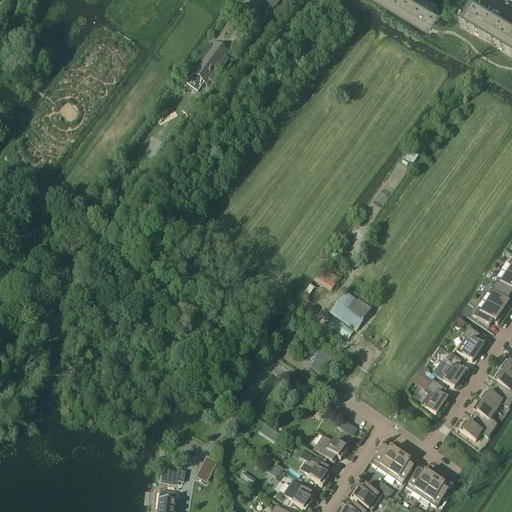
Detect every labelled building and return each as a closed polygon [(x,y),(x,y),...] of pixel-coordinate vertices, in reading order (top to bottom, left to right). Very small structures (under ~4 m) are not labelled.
[(260,0),(248,17),(261,26),(279,0),(260,0)] [(437,5),(428,0),(404,0),(400,7),(413,15),(426,23),(427,21),(428,22),(430,19),(429,18),(437,5)] [(485,43),(496,25),(488,20),(471,9),(463,22),(461,22),(459,25),(461,26),(460,27),(473,35),(485,43)] [(251,43),(256,37),(236,22),(231,28),(235,31),(251,43)] [(511,58),(511,57),(511,34),(496,25),(485,43),(511,58)] [(192,71),(190,75),(191,76),(187,82),(196,89),(201,83),(206,87),(209,83),(226,60),(229,55),(212,43),(209,47),(192,71)] [(404,159),(413,165),(419,157),(410,151),(404,159)] [(335,252),(331,258),(341,265),(345,260),(335,252)] [(325,266),(315,280),(332,291),(339,280),(331,274),(332,272),(325,266)] [(498,279),(492,287),(509,298),(511,292),(511,278),(506,274),(501,281),(498,279)] [(491,297),(486,304),(503,316),(510,306),(505,303),(509,298),(492,287),(487,295),(491,297)] [(345,293),(330,314),(356,332),(370,311),(368,310),(357,302),(345,293)] [(497,326),(503,316),(486,304),(481,311),(478,309),(472,317),(488,328),(492,323),(497,326)] [(328,327),(349,342),(354,334),(334,320),(328,327)] [(464,340),(456,353),(471,363),(483,347),(475,341),(479,336),(468,328),(461,338),(464,340)] [(312,346),(304,357),(312,363),(320,352),(312,346)] [(332,360),(323,352),(309,368),(318,376),(332,360)] [(438,379),(443,382),(443,383),(453,390),(465,373),(457,368),(461,363),(450,355),(443,365),(446,367),(438,379)] [(505,362),(499,372),(511,380),(511,359),(509,364),(505,362)] [(423,368),(420,373),(420,374),(432,382),(434,379),(429,375),(430,374),(427,371),(423,368)] [(495,384),(492,389),(511,402),(511,391),(511,390),(511,388),(511,380),(499,372),(492,382),(495,384)] [(420,374),(416,380),(427,388),(424,393),(424,394),(427,396),(420,406),(425,409),(435,417),(447,400),(439,395),(443,389),(432,382),(420,374)] [(485,392),(479,402),(495,413),(500,406),(508,409),(511,403),(511,402),(492,389),(489,394),(485,392)] [(475,414),(472,419),(492,433),(497,426),(491,420),(495,413),(479,402),(472,411),(475,414)] [(458,432),(475,443),(480,436),(488,439),(492,433),(472,419),(468,424),(465,422),(458,432)] [(260,431),(271,439),(275,434),(263,426),(260,431)] [(352,439),(357,432),(353,429),(348,436),(352,439)] [(322,438),(313,452),(333,466),(337,460),(340,462),(347,452),(333,443),(332,444),(322,438)] [(371,466),(386,476),(400,455),(391,448),(387,453),(382,449),(371,466)] [(302,453),(298,459),(305,464),(300,472),(309,478),(308,480),(309,480),(308,482),(313,485),(314,484),(321,489),(328,479),(326,477),(330,472),(309,458),(302,453)] [(400,455),(386,476),(401,486),(412,470),(407,466),(410,461),(400,455)] [(216,464),(206,459),(201,469),(211,475),(216,464)] [(163,469),(161,480),(177,483),(182,484),(185,473),(163,469)] [(405,489),(420,499),(435,478),(425,472),(422,476),(416,473),(405,489)] [(240,479),(248,485),(252,479),(244,473),(240,479)] [(435,478),(420,499),(436,510),(447,493),(441,490),(445,485),(435,478)] [(302,511),(305,511),(312,504),(309,502),(313,496),(292,482),(283,496),(292,503),(291,504),(292,505),(291,507),(296,510),(297,509),(302,511)] [(381,485),(378,491),(389,499),(393,493),(381,485)] [(367,511),(372,511),(381,499),(365,488),(362,493),(357,490),(350,500),(367,511)] [(157,511),(173,511),(175,496),(159,494),(157,511)]
